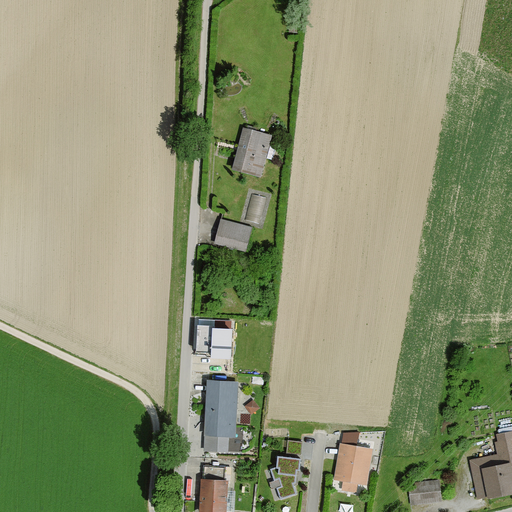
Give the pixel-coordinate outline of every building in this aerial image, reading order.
[(261,181),(272,138),(241,130),(231,174),(261,181)] [(261,221),(268,195),(252,191),(245,217),(261,221)] [(244,257),(252,231),(220,221),(212,247),(244,257)] [(232,364),(234,333),(216,333),(216,330),(199,329),(197,357),(213,357),(213,363),(232,364)] [(236,440),(238,385),(207,384),(203,455),(228,456),(229,440),(236,440)] [(258,412),(252,403),(243,409),(249,418),(258,412)] [(511,434),(496,437),(497,444),(494,445),(496,457),(469,462),(477,501),(488,499),(489,502),(511,497),(511,434)] [(375,453),(340,447),(332,493),(367,500),(375,453)] [(300,459),(278,458),(277,467),(270,469),(280,499),(296,494),(292,483),(295,482),(296,471),(299,471),(300,459)] [(227,511),(228,468),(204,467),(204,482),(201,482),(200,511),(227,511)] [(442,504),(439,481),(408,485),(411,508),(442,504)]
